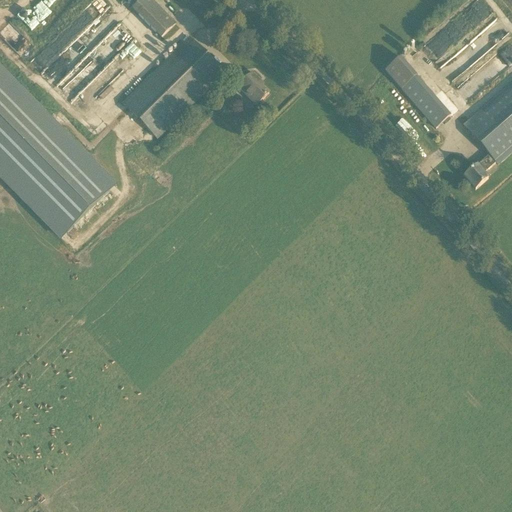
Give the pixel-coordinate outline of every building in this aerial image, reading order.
[(96,56),(104,56),(104,1),(102,0),(95,0),(46,49),(46,56),(61,57),(66,52),(74,60),(89,60),(89,58),(95,58),(96,56)] [(175,25),(150,0),(143,0),(133,11),(161,39),(175,25)] [(448,53),(469,34),(466,31),(470,26),(461,16),(436,40),(448,53)] [(123,105),(157,140),(224,74),(189,39),(123,105)] [(436,130),(443,123),(445,125),(451,121),(449,119),(451,117),(417,78),(400,58),(385,72),(402,91),(436,130)] [(452,81),(456,86),(475,73),(471,67),(452,81)] [(0,178),(61,240),(116,187),(0,70),(0,178)] [(238,89),(256,107),(269,95),(257,83),(259,81),(252,74),(238,89)] [(511,84),(463,127),(489,156),(496,164),(498,166),(511,153),(511,84)] [(484,175),(496,164),(489,156),(477,167),(464,178),(475,191),(488,180),(484,175)]
